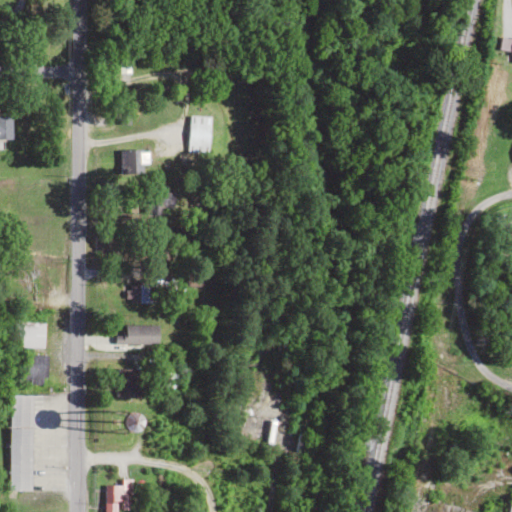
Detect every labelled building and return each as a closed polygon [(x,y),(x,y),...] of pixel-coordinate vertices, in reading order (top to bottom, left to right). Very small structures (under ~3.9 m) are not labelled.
[(0,138),(10,139),(10,115),(0,115),(0,138)] [(206,154),(210,117),(188,115),(185,152),(206,154)] [(119,150),(119,173),(141,173),(141,150),(119,150)] [(128,302),(139,303),(139,293),(141,293),(141,286),(129,286),(128,302)] [(149,317),(117,317),(117,333),(149,333),(149,317)] [(12,348),(43,348),(43,322),(12,322),(12,348)] [(43,355),(16,355),(16,384),(43,384),(43,355)] [(133,369),(114,369),(114,397),(133,397),(133,369)] [(31,491),(31,396),(7,396),(7,491),(31,491)] [(103,483),(102,511),(129,511),(129,479),(118,479),(118,484),(103,483)]
